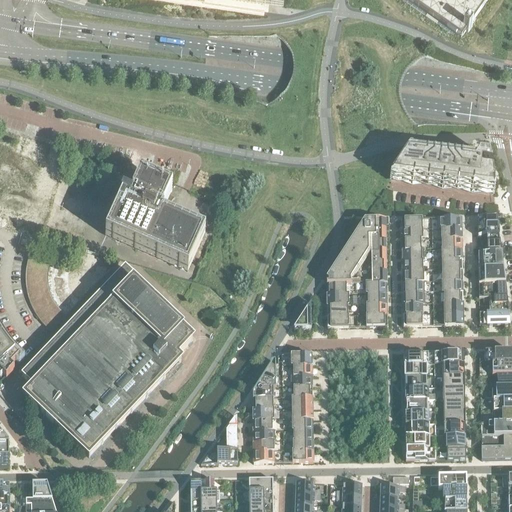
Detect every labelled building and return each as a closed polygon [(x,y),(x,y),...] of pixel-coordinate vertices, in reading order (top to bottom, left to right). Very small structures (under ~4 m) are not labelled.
[(157,0),(159,0),(169,0),(204,5),(204,0),(217,0),(283,9),(283,0),(157,0)] [(470,25),(487,0),(407,0),(456,34),(460,28),(466,32),(468,33),(472,28),(470,26),(469,26),(470,25)] [(153,115),(151,132),(155,133),(155,132),(160,134),(161,134),(162,134),(162,135),(163,135),(164,136),(165,137),(166,137),(166,138),(167,138),(167,139),(168,139),(169,139),(169,140),(170,140),(171,140),(172,140),(173,140),(174,140),(178,140),(179,140),(180,140),(181,140),(182,140),(182,141),(183,141),(184,141),(184,142),(185,142),(186,142),(186,143),(187,143),(188,144),(189,144),(190,144),(191,144),(192,145),(193,144),(194,144),(195,144),(196,144),(197,144),(199,144),(235,144),(237,127),(211,119),(209,118),(206,117),(204,116),(201,116),(198,115),(196,115),(193,115),(190,115),(188,114),(185,114),(153,115)] [(0,145),(0,221),(191,279),(218,220),(217,202),(135,207),(117,196),(0,145)] [(494,194),(489,160),(411,149),(391,179),(494,194)] [(499,235),(498,229),(497,224),(498,223),(497,219),(491,219),(491,220),(477,220),(477,231),(477,237),(478,237),(478,238),(486,238),(499,238),(498,235),(499,235)] [(461,231),(461,220),(438,221),(438,232),(461,231)] [(420,232),(420,221),(401,221),(401,232),(420,232)] [(442,285),(442,274),(442,263),(441,263),(441,252),(442,252),(442,242),(442,241),(441,241),(441,232),(438,232),(438,221),(420,221),(420,232),(421,232),(421,242),(419,242),(419,252),(420,252),(420,253),(420,264),(421,264),(421,275),(422,275),(422,285),(423,285),(423,296),(424,307),(422,307),(422,318),(422,329),(444,329),(444,318),(444,307),(444,297),(442,297),(442,296),(442,285)] [(351,277),(370,249),(370,285),(386,285),(385,223),(369,224),(369,222),(364,222),(326,282),(328,283),(328,286),(345,286),(358,286),(357,277),(351,277)] [(461,241),(461,231),(438,232),(441,232),(441,241),(442,241),(442,242),(461,241)] [(421,242),(421,232),(420,232),(401,232),(402,242),(421,242)] [(500,250),(499,238),(486,238),(487,250),(500,250)] [(461,252),(461,241),(442,242),(442,252),(441,252),(461,252)] [(419,252),(419,242),(421,242),(402,242),(402,253),(420,253),(420,252),(419,252)] [(503,271),(501,255),(500,250),(487,250),(478,251),(478,271),(503,271)] [(49,269),(51,261),(31,252),(30,255),(29,257),(29,259),(28,261),(27,263),(27,265),(26,268),(26,270),(26,272),(26,274),(25,276),(25,279),(25,281),(25,283),(26,285),(26,288),(26,290),(27,292),(27,294),(28,297),(28,299),(29,301),(30,304),(31,306),(32,308),(33,310),(35,314),(36,316),(37,318),(40,322),(42,324),(43,326),(51,333),(53,331),(66,317),(62,314),(60,312),(59,311),(58,310),(57,309),(56,307),(56,308),(56,306),(55,305),(54,304),(53,302),(52,301),(52,300),(51,298),(51,297),(50,295),(50,294),(49,293),(49,292),(49,291),(48,289),(48,288),(48,286),(48,285),(48,283),(48,282),(48,280),(47,277),(49,269)] [(462,263),(461,252),(441,252),(441,263),(442,263),(462,263)] [(420,264),(420,253),(402,253),(402,264),(420,264)] [(462,274),(462,263),(442,263),(442,274),(462,274)] [(421,264),(420,264),(402,264),(402,275),(421,275),(421,264)] [(48,279),(48,280),(48,282),(48,283),(48,285),(48,286),(48,288),(48,289),(49,291),(49,292),(49,293),(50,294),(50,295),(51,297),(51,298),(52,300),(52,301),(53,302),(54,304),(55,305),(56,306),(56,308),(56,307),(57,309),(58,310),(59,311),(60,312),(62,313),(63,314),(64,315),(65,316),(96,283),(49,268),(49,269),(49,271),(48,272),(48,274),(48,275),(48,277),(48,279)] [(125,270),(96,301),(22,378),(33,389),(24,398),(88,459),(181,362),(176,358),(192,341),(133,285),(136,281),(125,270)] [(505,285),(503,271),(478,271),(478,287),(482,286),(505,286),(505,285)] [(462,285),(462,274),(442,274),(442,285),(462,285)] [(422,275),(421,275),(402,275),(402,286),(422,285),(422,275)] [(368,308),(367,296),(366,296),(365,285),(358,286),(345,286),(345,296),(347,296),(348,308),(347,308),(347,319),(348,319),(348,330),(366,330),(366,318),(367,318),(367,308),(368,308)] [(386,296),(386,286),(386,285),(370,285),(365,285),(366,296),(367,296),(386,296)] [(423,285),(422,285),(402,286),(402,297),(423,296),(423,285)] [(462,295),(462,290),(462,285),(442,285),(442,296),(462,296),(462,295)] [(345,296),(345,286),(328,286),(326,286),(326,297),(345,296)] [(506,300),(505,286),(482,286),(482,301),(483,301),(506,300)] [(347,296),(345,296),(326,297),(327,309),(347,308),(348,308),(347,296)] [(387,308),(386,296),(367,296),(368,308),(387,308)] [(424,307),(423,296),(402,297),(403,297),(403,308),(422,307),(424,307)] [(462,306),(462,296),(442,296),(442,297),(444,297),(444,307),(463,307),(463,306),(462,306)] [(508,314),(506,300),(483,301),(483,305),(489,305),(489,314),(508,314)] [(311,331),(311,305),(294,331),(311,331)] [(422,318),(422,307),(403,308),(403,318),(422,318)] [(463,317),(463,312),(463,307),(444,307),(444,318),(463,317)] [(347,319),(347,308),(327,309),(327,319),(347,319)] [(387,318),(387,308),(368,308),(367,308),(367,318),(387,318)] [(508,314),(489,314),(479,314),(479,328),(510,327),(508,314)] [(463,328),(463,317),(444,318),(444,329),(463,328)] [(387,318),(367,318),(366,318),(366,330),(387,330),(387,318)] [(422,329),(422,318),(403,318),(403,329),(422,329)] [(348,319),(347,319),(327,319),(327,331),(348,330),(348,319)] [(0,378),(1,380),(1,379),(3,376),(6,380),(16,370),(14,368),(15,367),(13,365),(19,359),(14,354),(6,344),(0,334),(0,378)] [(511,353),(479,354),(480,367),(511,366),(511,353)] [(464,364),(464,354),(459,354),(459,355),(434,355),(434,367),(438,367),(464,367),(464,364)] [(428,367),(428,356),(428,355),(404,356),(404,367),(426,367),(428,367)] [(434,355),(428,355),(428,356),(428,367),(426,367),(427,379),(426,379),(426,391),(428,391),(428,403),(425,403),(426,415),(429,415),(429,427),(429,439),(429,451),(435,451),(435,463),(447,463),(446,451),(445,451),(445,439),(439,439),(439,427),(438,415),(438,403),(438,391),(438,379),(438,367),(434,367),(434,355)] [(312,369),(311,359),(311,357),(291,357),(291,358),(288,358),(288,367),(291,367),(291,369),(312,369)] [(289,412),(289,401),(289,399),(291,399),(291,390),(291,380),(291,369),(291,367),(288,367),(288,358),(281,358),(277,358),(277,366),(275,366),(275,380),(276,390),(273,390),(274,401),(273,401),(273,412),(274,412),(274,423),(272,423),(272,434),(274,434),(274,445),(274,446),(273,447),(273,454),(274,466),(283,465),(290,465),(290,454),(289,453),(290,453),(290,445),(290,443),(291,443),(291,433),(289,433),(289,423),(289,421),(289,412)] [(275,380),(275,366),(275,365),(275,364),(274,364),(273,364),(262,380),(275,380)] [(511,366),(480,367),(480,379),(511,378),(511,366)] [(427,379),(426,367),(404,367),(404,379),(426,379),(427,379)] [(464,379),(464,367),(438,367),(438,379),(464,379)] [(312,379),(312,369),(291,369),(291,380),(312,379)] [(511,378),(480,379),(480,390),(511,389),(511,378)] [(312,390),(312,380),(312,379),(291,380),(291,390),(312,390)] [(426,391),(426,379),(404,379),(404,391),(426,391)] [(464,391),(464,379),(438,379),(438,391),(464,391)] [(276,390),(275,380),(262,380),(256,391),(273,390),(276,390)] [(511,389),(480,390),(480,395),(480,402),(511,401),(511,389)] [(274,401),(273,390),(256,391),(252,396),(252,401),(273,401),(274,401)] [(312,400),(312,391),(312,390),(291,390),(291,399),(289,399),(289,401),(312,400)] [(428,391),(426,391),(404,391),(404,403),(425,403),(428,403),(428,391)] [(464,402),(464,391),(438,391),(438,403),(464,402)] [(312,412),(312,401),(312,400),(289,401),(289,412),(312,412)] [(273,412),(273,401),(252,401),(253,412),(252,412),(252,413),(273,412)] [(511,401),(480,402),(480,414),(511,413),(511,401)] [(465,415),(464,402),(438,403),(438,415),(465,415)] [(426,415),(425,403),(404,403),(404,404),(406,404),(406,410),(406,415),(405,415),(426,415)] [(274,412),(273,412),(252,413),(253,423),(272,423),(274,423),(274,412)] [(312,422),(312,413),(312,412),(289,412),(289,421),(289,423),(312,422)] [(511,413),(480,414),(481,426),(511,425),(511,413)] [(429,415),(426,415),(405,415),(405,427),(429,427),(429,415)] [(465,427),(465,415),(438,415),(439,427),(465,427)] [(237,452),(237,418),(226,432),(226,452),(237,452)] [(313,433),(313,423),(312,422),(289,423),(289,433),(291,433),(313,433)] [(272,434),(272,423),(253,423),(253,434),(272,434)] [(511,425),(481,426),(481,438),(511,437),(511,425)] [(429,439),(429,427),(405,427),(405,429),(405,430),(405,435),(405,439),(429,439)] [(465,438),(465,427),(439,427),(439,439),(445,439),(465,438)] [(0,430),(0,444),(9,444),(9,442),(0,430)] [(313,444),(313,435),(313,433),(291,433),(291,443),(290,443),(290,445),(313,444)] [(274,434),(272,434),(253,434),(253,445),(274,445),(274,434)] [(511,437),(481,438),(481,459),(481,462),(511,461),(511,437)] [(446,451),(465,450),(465,439),(465,438),(445,439),(445,451),(446,451)] [(429,451),(429,439),(405,439),(405,440),(405,451),(429,451)] [(9,457),(9,446),(9,444),(0,444),(0,457),(8,457),(9,457)] [(313,454),(313,445),(313,444),(290,445),(290,453),(289,453),(290,454),(313,454)] [(273,454),(273,447),(274,446),(274,445),(253,445),(253,455),(273,454)] [(465,462),(465,453),(465,451),(465,450),(446,451),(447,463),(451,463),(465,462)] [(435,451),(429,451),(405,451),(405,453),(405,463),(406,464),(435,463),(435,451)] [(237,452),(226,452),(212,452),(201,467),(237,466),(237,452)] [(274,466),(273,454),(253,455),(253,466),(274,466)] [(313,465),(313,455),(313,454),(290,454),(290,465),(313,465)] [(0,470),(9,470),(9,457),(8,457),(0,457),(0,470)] [(511,477),(502,478),(503,489),(508,489),(511,488),(511,477)] [(466,486),(464,485),(464,478),(438,479),(438,491),(442,491),(466,490),(466,486)] [(214,482),(190,483),(190,493),(214,493),(214,482)] [(273,493),(273,482),(249,482),(249,493),(273,493)] [(52,501),(47,485),(32,486),(33,501),(52,501)] [(296,496),(320,497),(320,492),(315,492),(315,489),(314,489),(314,486),(296,485),(296,496)] [(0,496),(10,497),(9,486),(0,486),(0,496)] [(336,498),(361,499),(361,488),(343,487),(343,490),(342,490),(342,493),(337,493),(336,495),(336,498)] [(381,488),(380,499),(399,500),(399,494),(405,494),(405,489),(381,488)] [(466,498),(466,490),(442,491),(442,503),(466,502),(465,502),(465,499),(466,499),(466,498)] [(219,493),(214,493),(190,493),(191,504),(217,503),(219,503),(219,493)] [(273,504),(273,493),(249,493),(249,504),(273,504)] [(0,508),(10,509),(10,502),(10,497),(0,496),(0,508)] [(296,496),(295,507),(314,508),(314,505),(314,502),(320,503),(320,497),(296,496)] [(361,499),(336,498),(336,503),(342,503),(342,506),(342,509),(361,510),(361,499)] [(511,511),(511,498),(485,499),(485,502),(491,502),(497,502),(498,502),(498,511),(511,511)] [(399,500),(380,499),(380,510),(404,511),(405,506),(399,506),(399,500)] [(55,511),(54,508),(52,501),(33,501),(26,502),(25,511),(55,511)] [(466,511),(466,502),(442,503),(444,503),(444,511),(466,511)] [(216,511),(217,503),(191,504),(190,511),(216,511)] [(422,511),(422,503),(419,503),(413,503),(412,511),(422,511)]
